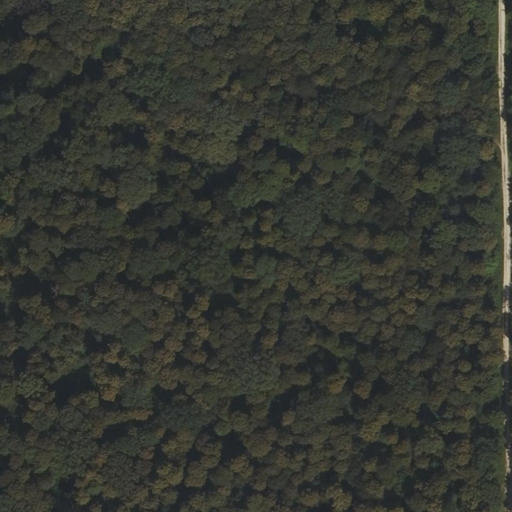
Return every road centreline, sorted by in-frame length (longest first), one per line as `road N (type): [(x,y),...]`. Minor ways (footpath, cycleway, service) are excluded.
road 1 (track): [(500,0),(508,511)]
road 2 (track): [(500,141),(0,115)]
